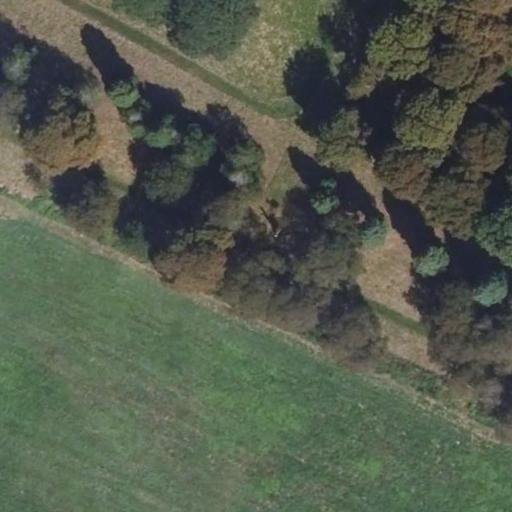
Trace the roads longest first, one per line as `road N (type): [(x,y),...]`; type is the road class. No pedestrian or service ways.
road 1 (track): [(0,107),(511,366)]
road 2 (track): [(356,0),(301,96),(261,103),(60,0)]
road 3 (track): [(511,231),(261,103)]
